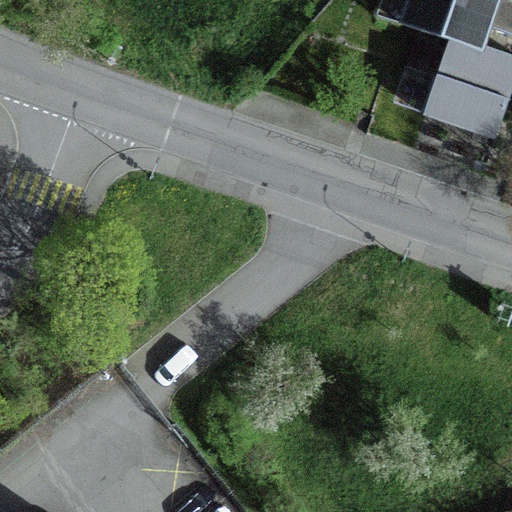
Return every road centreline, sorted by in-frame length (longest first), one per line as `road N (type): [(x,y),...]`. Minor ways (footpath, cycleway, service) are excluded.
road 1 (residential): [(91,89),(511,241)]
road 2 (residential): [(91,89),(23,240),(0,272)]
